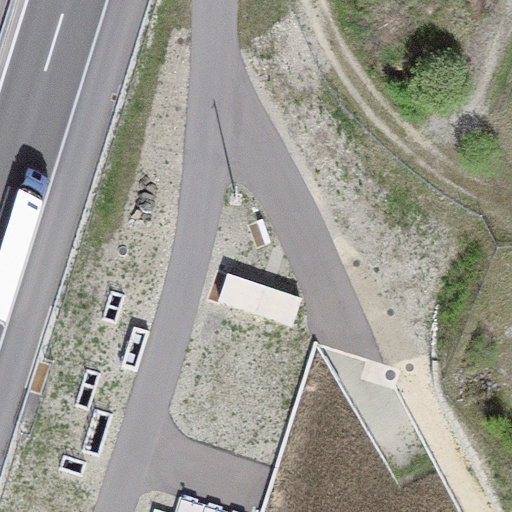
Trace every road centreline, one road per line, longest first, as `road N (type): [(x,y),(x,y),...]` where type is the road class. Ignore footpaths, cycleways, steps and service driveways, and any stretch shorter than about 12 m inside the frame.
road 1 (track): [(315,0),(354,79),(395,127),(469,181),(511,195)]
road 2 (motorway): [(0,215),(66,0)]
road 3 (track): [(511,0),(447,165)]
